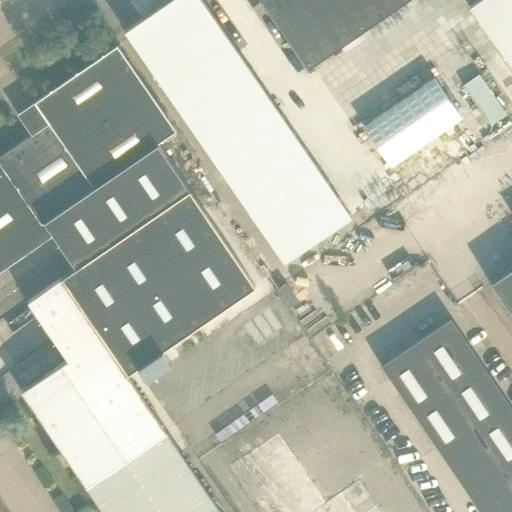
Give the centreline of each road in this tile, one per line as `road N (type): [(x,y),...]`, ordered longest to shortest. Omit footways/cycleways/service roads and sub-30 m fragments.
road 1 (unknown): [(459,511),(361,369),(374,339),(437,291)]
road 2 (unknown): [(248,511),(195,432),(198,420),(293,358)]
road 3 (unknown): [(511,354),(459,274),(448,234),(511,183)]
